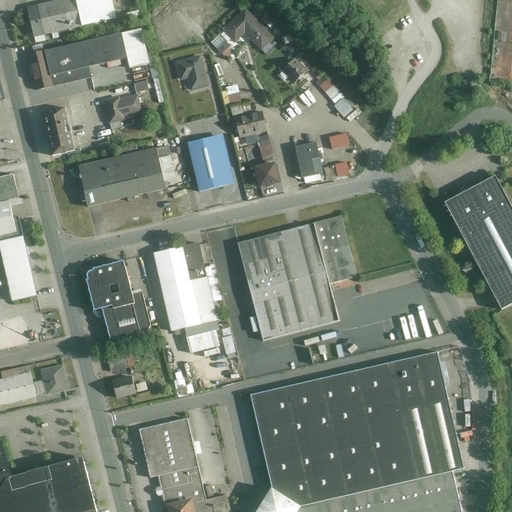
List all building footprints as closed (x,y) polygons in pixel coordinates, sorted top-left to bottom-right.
[(63,32),(120,18),(115,0),(59,0),(29,7),(38,43),(64,36),(63,32)] [(275,40),(246,11),(223,33),(235,45),(245,36),(261,53),(275,40)] [(141,31),(30,57),(34,75),(38,92),(91,80),(89,68),(123,60),(126,72),(149,66),(147,57),(141,31)] [(213,86),(205,54),(178,62),(183,81),(189,79),(193,91),(213,86)] [(308,74),(296,61),(283,74),(296,86),(308,74)] [(347,113),(355,105),(328,78),(321,86),(347,113)] [(151,88),(149,80),(137,85),(140,93),(151,88)] [(241,85),(224,89),(227,104),(244,101),(241,85)] [(124,120),(142,116),(137,97),(120,101),(120,99),(103,103),(108,126),(125,122),(124,120)] [(49,133),(54,156),(78,151),(73,128),(69,108),(44,114),(49,133)] [(268,133),(264,113),(236,120),(240,140),(268,133)] [(225,135),(188,144),(200,192),(237,183),(225,135)] [(271,161),(276,160),(272,138),(262,140),(265,157),(270,156),(271,161)] [(297,152),(305,185),(328,180),(319,146),(297,152)] [(177,180),(168,148),(77,170),(88,211),(168,191),(166,183),(177,180)] [(327,167),(328,179),(352,175),(351,163),(327,167)] [(257,168),(261,189),(282,184),(277,164),(257,168)] [(0,203),(9,201),(19,199),(14,175),(0,177),(0,203)] [(511,205),(497,176),(447,202),(496,295),(503,308),(511,302),(511,205)] [(9,201),(0,203),(0,241),(1,241),(25,236),(20,215),(13,217),(9,201)] [(239,242),(263,339),(339,320),(330,283),(356,277),(342,217),(239,242)] [(15,303),(39,297),(25,236),(1,241),(15,303)] [(154,253),(173,332),(218,321),(199,243),(154,253)] [(101,309),(109,341),(147,332),(151,326),(140,289),(130,291),(122,263),(84,273),(93,311),(101,309)] [(313,365),(343,358),(338,340),(309,347),(313,365)] [(125,354),(107,359),(111,373),(129,368),(125,354)] [(298,511),(301,508),(454,472),(465,470),(438,355),(251,398),(271,489),(256,511),(298,511)] [(42,370),(48,396),(71,391),(65,365),(42,370)] [(0,381),(0,406),(38,398),(32,374),(0,381)] [(132,376),(112,381),(117,399),(137,394),(132,376)] [(150,479),(158,477),(166,510),(166,511),(230,511),(227,496),(206,501),(198,469),(187,418),(138,430),(150,479)] [(0,511),(97,511),(83,457),(9,477),(0,443),(0,511)] [(462,511),(454,472),(301,508),(298,511),(462,511)]
